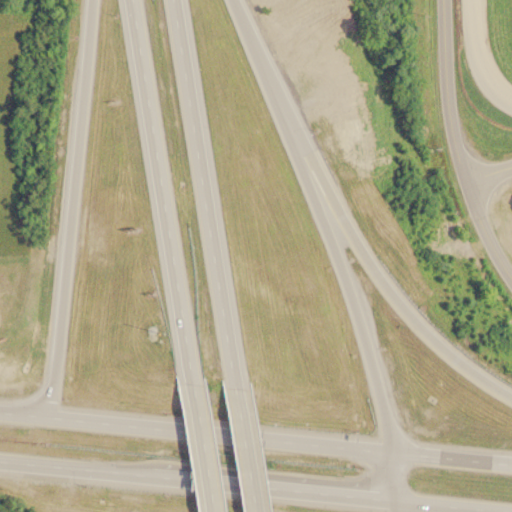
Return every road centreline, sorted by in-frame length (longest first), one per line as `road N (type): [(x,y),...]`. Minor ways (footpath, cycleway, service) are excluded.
road 1 (trunk): [(511,403),(417,338),(377,291),(317,190),(239,0)]
road 2 (trunk): [(0,462),(482,511)]
road 3 (trunk): [(99,0),(52,415)]
road 4 (trunk): [(397,448),(0,410)]
road 5 (trunk): [(248,392),(184,0)]
road 6 (trunk): [(137,0),(200,387)]
road 7 (tertiary): [(511,278),(495,257),(456,152),(445,103),(443,0)]
road 8 (trunk): [(397,448),(369,329),(317,190)]
road 9 (trunk): [(200,387),(217,511)]
road 10 (trunk): [(264,511),(248,392)]
